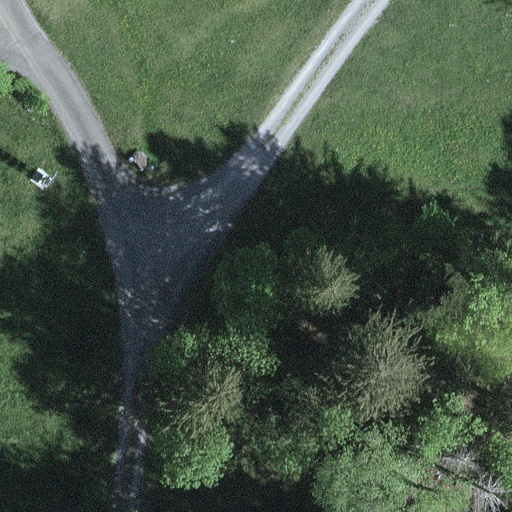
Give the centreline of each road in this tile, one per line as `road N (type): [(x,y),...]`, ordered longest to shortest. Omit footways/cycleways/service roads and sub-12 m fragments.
road 1 (track): [(11,0),(30,36),(99,119),(145,247),(134,448),(121,511)]
road 2 (track): [(145,247),(277,150),(381,0)]
